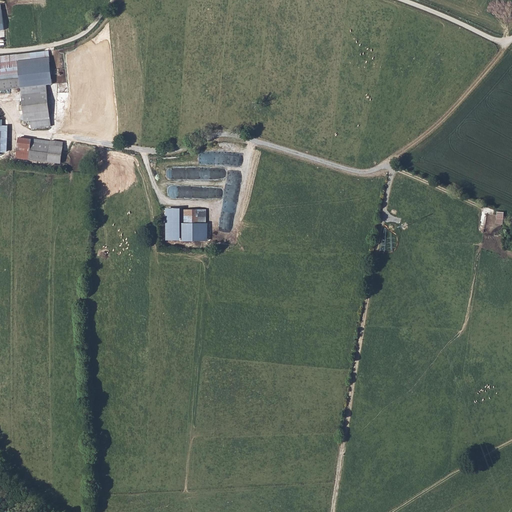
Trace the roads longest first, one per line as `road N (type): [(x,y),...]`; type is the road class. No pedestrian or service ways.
road 1 (track): [(503,40),(436,126),(364,173),(220,134),(156,150),(21,130),(0,111)]
road 2 (track): [(382,166),(391,170),(331,511)]
road 3 (track): [(395,511),(511,441)]
road 4 (track): [(142,149),(162,200),(239,200)]
road 5 (unclassified): [(112,0),(73,38),(0,51)]
